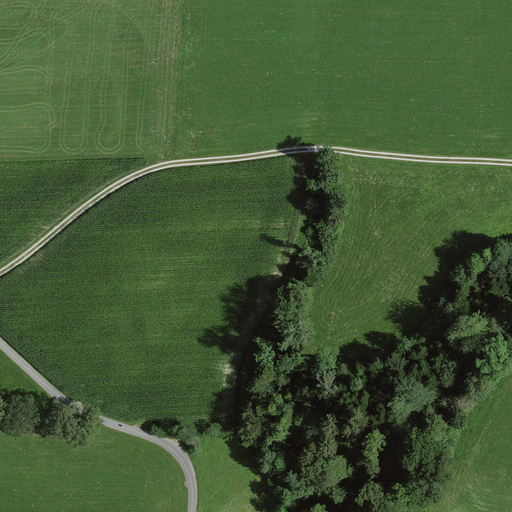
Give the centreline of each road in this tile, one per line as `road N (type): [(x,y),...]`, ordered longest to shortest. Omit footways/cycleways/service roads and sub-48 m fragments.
road 1 (track): [(0,273),(101,194),(155,167),(323,149),(511,163)]
road 2 (unclassified): [(191,511),(190,480),(176,451),(78,412),(0,344)]
